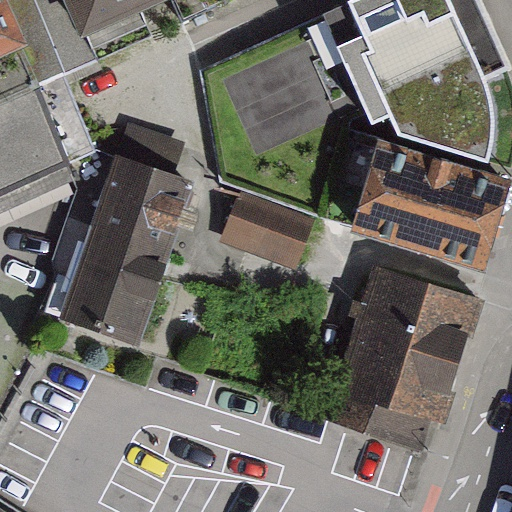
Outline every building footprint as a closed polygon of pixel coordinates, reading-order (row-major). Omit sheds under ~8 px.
[(37,0),(0,0),(0,224),(85,189),(46,89),(71,79),(37,0)] [(37,0),(71,79),(181,38),(186,22),(240,0),(37,0)] [(511,61),(486,0),(367,0),(428,145),(511,110),(511,61)] [(355,10),(259,50),(275,88),(253,97),(266,130),(297,118),(286,92),(344,68),(338,52),(367,40),(355,10)] [(60,318),(141,348),(200,185),(119,156),(60,318)] [(511,205),(380,164),(350,257),(486,300),(511,215),(511,205)] [(239,208),(227,244),(303,269),(315,233),(239,208)] [(443,454),(485,305),(380,275),(337,425),(443,454)]
